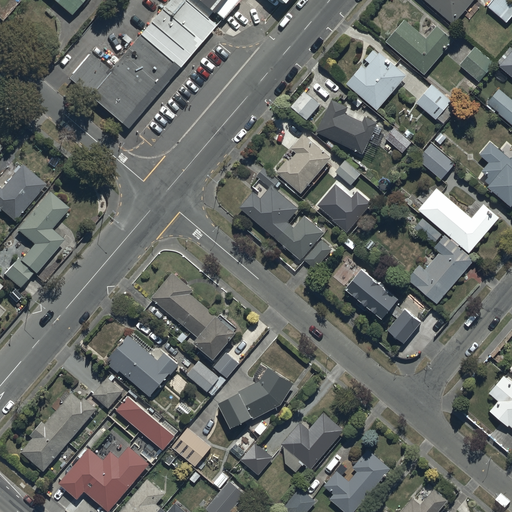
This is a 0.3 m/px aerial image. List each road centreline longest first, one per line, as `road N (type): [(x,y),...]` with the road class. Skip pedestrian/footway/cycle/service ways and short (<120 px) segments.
road 1 (residential): [(162,196),(410,405)]
road 2 (tertiary): [(162,196),(330,0)]
road 3 (tertiary): [(0,386),(162,196)]
road 4 (residential): [(0,58),(162,196)]
road 5 (residential): [(410,405),(511,287)]
road 6 (residential): [(410,405),(511,491)]
